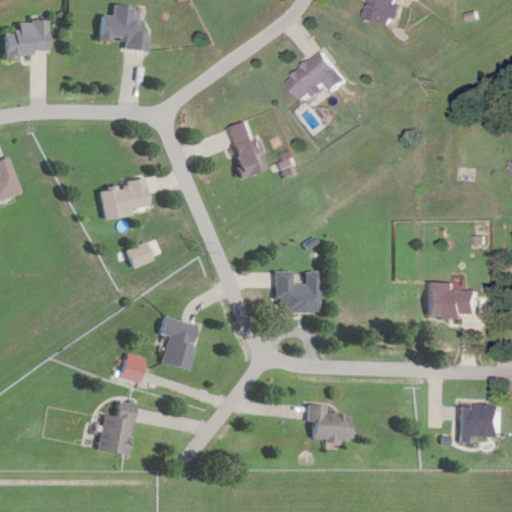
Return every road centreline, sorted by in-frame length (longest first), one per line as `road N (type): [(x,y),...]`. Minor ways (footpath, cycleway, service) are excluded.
road 1 (residential): [(156,122),(257,352),(187,452),(162,465)]
road 2 (residential): [(308,0),(156,122),(0,118)]
road 3 (residential): [(419,379),(294,370),(257,352)]
